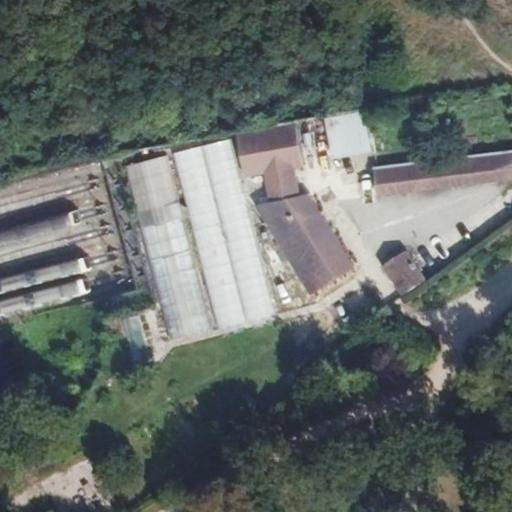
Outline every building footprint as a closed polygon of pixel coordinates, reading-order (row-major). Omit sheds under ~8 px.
[(326,114),(332,157),(371,152),(365,109),(326,114)] [(222,142),(118,164),(166,340),(267,312),(222,142)] [(423,176),(404,180),(408,197),(426,194),(423,176)] [(294,189),(251,206),(307,290),(349,263),(294,189)] [(405,253),(382,266),(400,296),(422,283),(405,253)]
